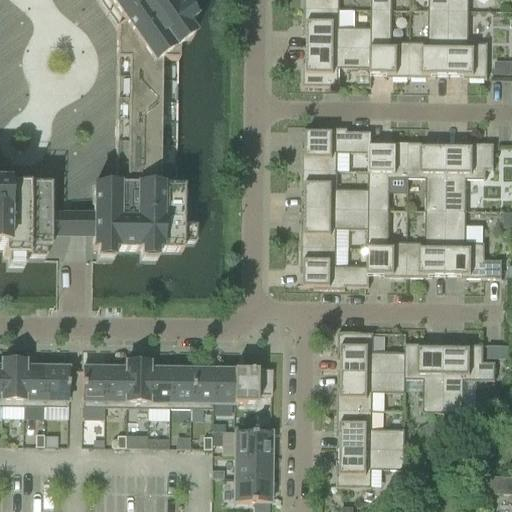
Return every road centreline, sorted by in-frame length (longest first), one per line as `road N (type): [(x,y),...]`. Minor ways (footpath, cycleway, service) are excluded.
road 1 (residential): [(254,314),(237,336),(0,329)]
road 2 (residential): [(257,113),(511,118)]
road 3 (residential): [(257,113),(254,314)]
road 4 (residential): [(499,320),(303,315)]
road 5 (residential): [(300,511),(303,315)]
